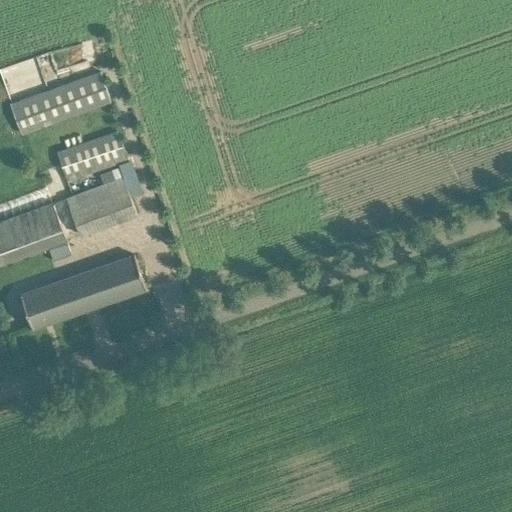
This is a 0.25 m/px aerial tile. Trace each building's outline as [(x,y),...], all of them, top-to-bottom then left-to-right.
[(101,69),(10,102),(21,133),(112,100),(101,69)] [(104,124),(115,121),(111,107),(99,110),(104,124)] [(118,130),(57,151),(68,181),(128,159),(118,130)] [(119,164),(123,176),(131,198),(143,194),(130,159),(119,164)] [(123,176),(67,197),(80,234),(137,214),(131,198),(123,176)] [(0,266),(27,256),(41,251),(68,242),(52,202),(0,220),(0,266)] [(146,287),(139,268),(134,254),(22,294),(33,326),(146,287)]
